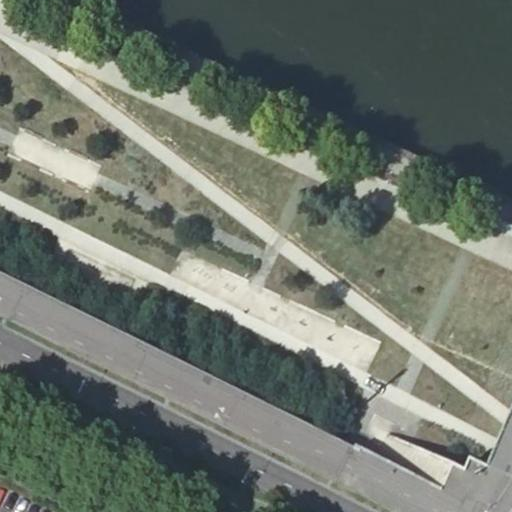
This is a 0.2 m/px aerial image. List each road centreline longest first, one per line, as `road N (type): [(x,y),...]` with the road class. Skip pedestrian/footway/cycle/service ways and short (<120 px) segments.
road 1 (secondary): [(344,511),(0,342)]
road 2 (secondary): [(0,395),(234,511)]
